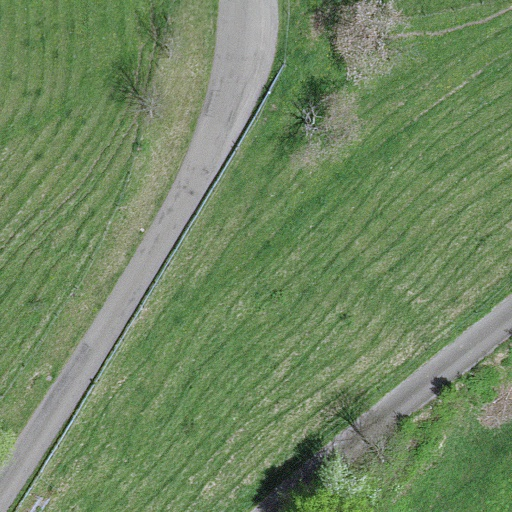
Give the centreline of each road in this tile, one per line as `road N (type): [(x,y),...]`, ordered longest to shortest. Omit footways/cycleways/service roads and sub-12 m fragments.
road 1 (unclassified): [(0,492),(182,204),(221,110),(236,0)]
road 2 (residential): [(273,511),(511,316)]
